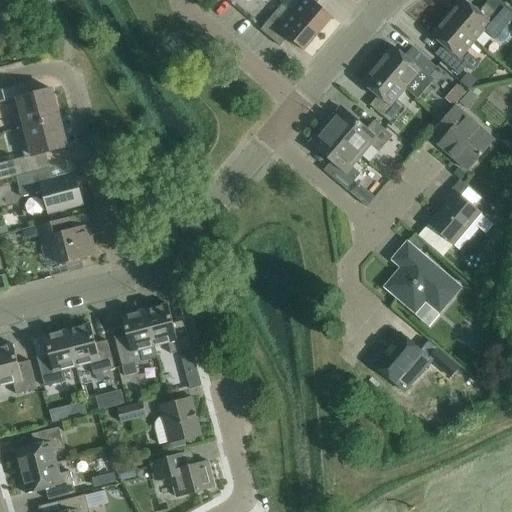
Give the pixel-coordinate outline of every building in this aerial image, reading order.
[(299,0),(301,2),(293,12),(318,34),(333,18),(317,4),(320,0),(299,0)] [(463,0),(461,0),(447,17),(475,42),(485,31),(495,40),(496,40),(500,41),(505,40),(509,35),(509,31),(507,27),(510,24),(511,20),(511,11),(499,0),(489,0),(486,4),(479,13),(463,0)] [(275,14),(261,30),(281,47),(288,38),(304,51),(318,34),(293,12),(283,4),(275,14)] [(447,17),(431,35),(447,49),(440,58),(460,75),(467,67),(472,72),(480,64),(474,59),(466,52),(475,42),(447,17)] [(393,46),(377,64),(406,89),(418,99),(432,82),(428,79),(431,76),(437,68),(417,51),(409,60),(393,46)] [(377,64),(362,83),(378,97),(370,106),(390,123),(405,106),(397,100),(406,89),(377,64)] [(460,82),(469,90),(478,80),(468,72),(460,82)] [(455,106),(459,101),(469,91),(461,84),(447,98),(455,106)] [(17,130),(60,118),(52,89),(21,97),(18,86),(0,90),(0,103),(17,99),(20,111),(13,113),(17,130)] [(469,91),(459,101),(465,106),(475,95),(469,90),(469,91)] [(455,106),(434,130),(443,138),(438,144),(468,171),(490,145),(470,127),(474,122),(455,106)] [(341,107),(325,125),(362,156),(371,145),(379,152),(393,137),(375,121),(367,130),(341,107)] [(24,158),(0,163),(0,181),(17,177),(40,171),(36,156),(47,153),(67,147),(60,118),(17,130),(24,158)] [(325,125),(310,143),(336,165),(329,174),(347,190),(361,174),(353,167),(362,156),(325,125)] [(416,151),(408,145),(405,149),(412,155),(416,151)] [(54,180),(51,168),(40,171),(17,177),(23,198),(44,193),(49,213),(82,204),(74,175),(54,180)] [(429,224),(419,236),(422,239),(437,252),(447,240),(454,246),(460,250),(479,228),(473,223),(482,213),(453,188),(444,199),(448,202),(429,224)] [(38,226),(22,230),(24,239),(40,235),(41,236),(44,248),(53,245),(58,264),(96,255),(90,232),(92,232),(90,226),(71,231),(67,218),(38,226)] [(415,238),(409,244),(415,249),(419,252),(424,246),(415,238)] [(440,312),(461,288),(419,252),(415,249),(409,244),(408,243),(393,260),(402,268),(386,287),(415,312),(426,300),(440,312)] [(168,304),(145,310),(154,346),(168,343),(171,354),(192,349),(185,320),(173,324),(168,304)] [(127,336),(115,339),(123,367),(125,377),(138,374),(135,364),(144,362),(157,358),(154,346),(145,310),(122,316),(127,336)] [(91,324),(68,330),(77,367),(91,363),(94,374),(115,369),(107,341),(96,344),(91,324)] [(77,367),(68,330),(44,336),(49,356),(38,359),(45,387),(66,382),(63,370),(77,367)] [(400,333),(373,364),(396,384),(405,391),(432,360),(423,353),(421,351),(400,333)] [(428,342),(421,351),(423,353),(432,360),(451,376),(459,367),(438,349),(437,349),(428,342)] [(0,347),(0,386),(13,383),(16,395),(38,389),(30,361),(18,364),(13,344),(0,347)] [(196,367),(184,371),(189,389),(201,386),(196,367)] [(122,391),(96,398),(100,412),(125,405),(122,391)] [(160,405),(164,418),(159,421),(157,425),(157,430),(161,447),(201,436),(191,397),(160,405)] [(121,423),(146,416),(143,402),(118,409),(121,423)] [(60,410),(48,413),(51,424),(63,421),(60,410)] [(21,472),(57,463),(54,452),(65,450),(59,428),(32,434),(35,446),(15,451),(21,472)] [(177,498),(215,488),(208,461),(172,471),(168,457),(153,461),(158,482),(172,478),(177,498)] [(57,463),(21,472),(26,494),(46,489),(49,500),(76,494),(70,471),(60,474),(57,463)] [(133,466),(119,470),(122,480),(136,477),(133,466)] [(112,474),(93,479),(95,487),(114,482),(112,474)] [(61,511),(89,511),(89,509),(108,504),(105,492),(86,497),(86,495),(59,502),(61,511)]
